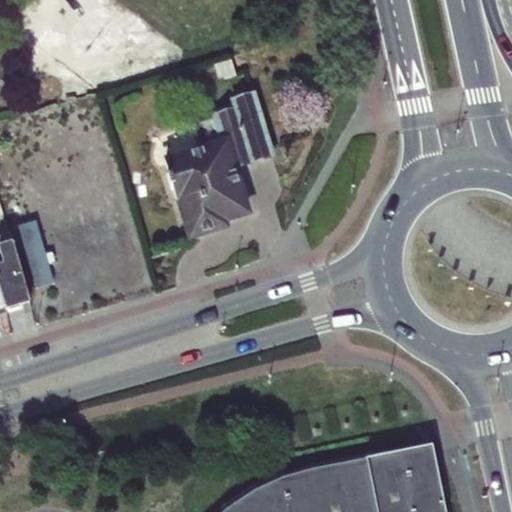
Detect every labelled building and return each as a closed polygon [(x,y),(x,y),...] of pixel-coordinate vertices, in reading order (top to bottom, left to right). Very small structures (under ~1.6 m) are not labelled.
[(230,62),(214,66),(218,82),(235,77),(230,62)] [(201,147),(167,158),(191,237),(222,227),(221,221),(245,213),(231,169),(271,157),(252,97),(230,102),(232,110),(210,116),(212,121),(194,124),(201,147)] [(46,266),(44,256),(34,223),(18,229),(35,288),(52,283),(46,266)] [(0,295),(4,311),(28,303),(8,235),(0,237),(0,295)] [(51,253),(44,256),(46,266),(54,263),(51,253)] [(445,511),(434,455),(259,490),(230,510),(227,511),(445,511)]
